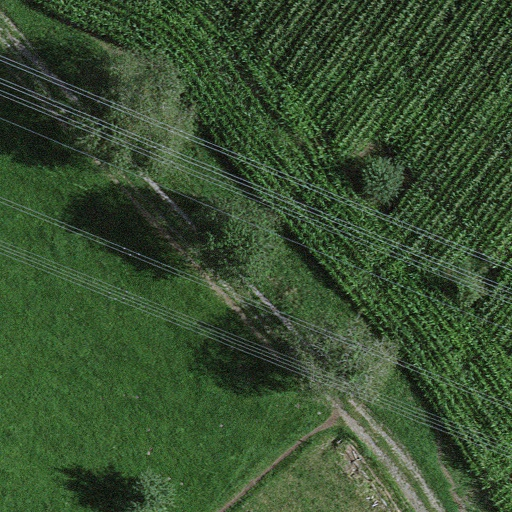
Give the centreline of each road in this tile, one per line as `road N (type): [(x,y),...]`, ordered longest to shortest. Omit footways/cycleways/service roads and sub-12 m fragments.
road 1 (track): [(0,37),(347,402)]
road 2 (track): [(347,402),(426,511)]
